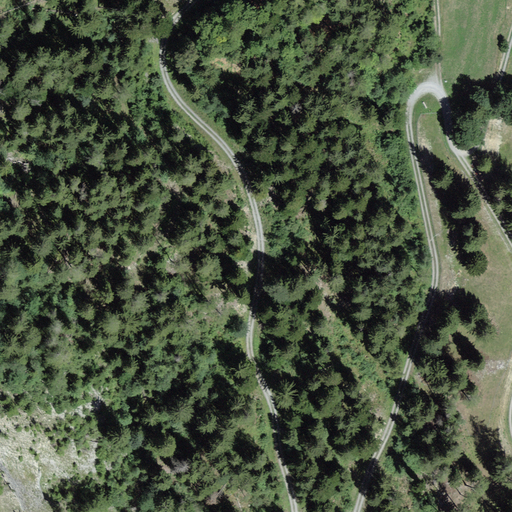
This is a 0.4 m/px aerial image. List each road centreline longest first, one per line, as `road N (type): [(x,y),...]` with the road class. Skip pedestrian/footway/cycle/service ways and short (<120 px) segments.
road 1 (track): [(354,511),(393,421),(431,294),(407,123),(414,96),(439,96),(458,156),(511,248)]
road 2 (track): [(196,0),(165,44),(162,63),(178,101),(237,159),(245,181),(260,248),(254,366),(273,411),(295,511)]
road 3 (track): [(458,156),(475,151),(487,133),(511,47)]
